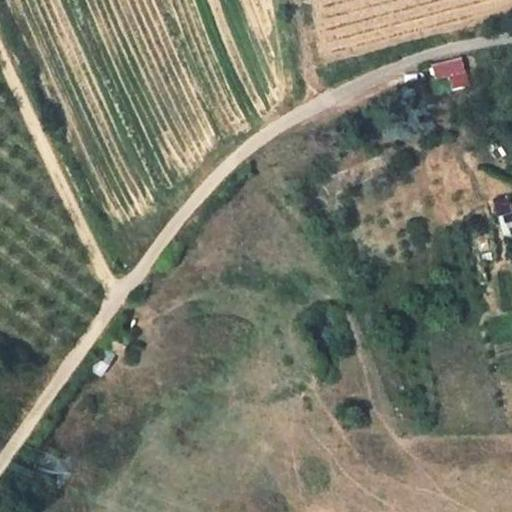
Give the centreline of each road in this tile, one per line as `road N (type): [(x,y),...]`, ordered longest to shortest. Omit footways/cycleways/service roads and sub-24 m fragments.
road 1 (track): [(115,298),(193,198),(266,132),(389,67),(511,35)]
road 2 (track): [(115,298),(0,53)]
road 3 (track): [(0,464),(115,298)]
